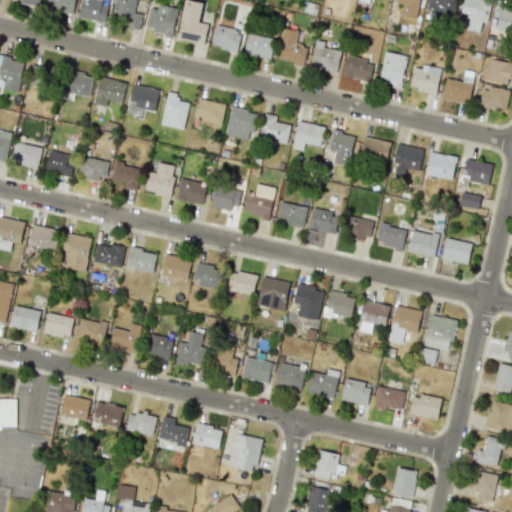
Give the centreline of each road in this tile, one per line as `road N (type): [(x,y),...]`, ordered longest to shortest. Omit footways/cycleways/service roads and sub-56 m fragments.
road 1 (residential): [(0,188),(511,302)]
road 2 (residential): [(0,27),(511,140)]
road 3 (residential): [(0,350),(452,452)]
road 4 (residential): [(511,182),(438,511)]
